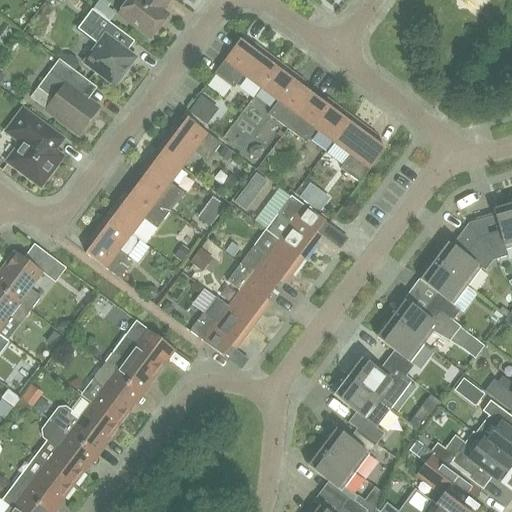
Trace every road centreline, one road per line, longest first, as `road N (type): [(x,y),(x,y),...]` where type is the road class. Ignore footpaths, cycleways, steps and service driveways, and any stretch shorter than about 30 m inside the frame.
road 1 (residential): [(232,0),(61,218),(36,221),(6,198)]
road 2 (residential): [(272,396),(436,175),(456,163)]
road 3 (residential): [(100,511),(199,387),(272,396)]
road 4 (residential): [(456,163),(443,137),(335,52)]
